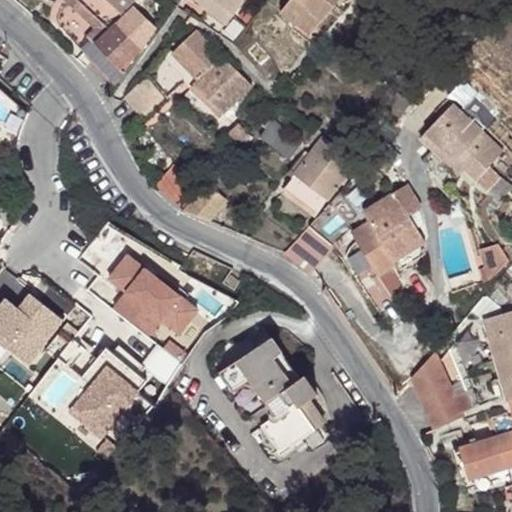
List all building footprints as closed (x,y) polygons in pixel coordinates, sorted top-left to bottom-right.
[(68,0),(95,25),(100,21),(78,0),(68,0)] [(82,50),(116,85),(136,60),(146,48),(159,29),(137,9),(120,26),(112,19),(120,11),(122,13),(134,0),(78,0),(100,21),(95,25),(86,35),(82,50)] [(235,15),(216,0),(203,0),(211,6),(209,8),(229,24),(235,15)] [(216,0),(235,15),(247,0),(216,0)] [(290,0),(288,3),(317,29),(340,0),(290,0)] [(317,29),(288,3),(281,12),(298,27),(300,24),(312,35),(317,29)] [(221,58),(194,31),(172,54),(199,80),(194,86),(225,114),(253,86),(222,56),(221,58)] [(124,99),(133,110),(157,90),(148,79),(124,99)] [(157,90),(133,110),(143,121),(166,100),(157,90)] [(413,102),(394,92),(385,109),(405,119),(413,102)] [(478,181),(506,154),(456,104),(423,136),(438,152),(443,146),(465,169),(478,181)] [(251,129),(241,121),(225,142),(235,149),(251,129)] [(303,144),(272,121),(260,138),(291,161),(303,144)] [(259,136),(253,131),(236,149),(242,153),(259,136)] [(354,163),(323,139),(286,188),(317,211),(354,163)] [(443,146),(438,152),(460,174),(465,169),(443,146)] [(169,193),(184,207),(201,188),(186,175),(169,193)] [(186,210),(211,221),(228,203),(209,185),(186,210)] [(395,192),(367,208),(413,249),(416,247),(426,241),(395,192)] [(413,249),(367,208),(363,211),(371,222),(348,235),(375,276),(393,265),(398,262),(396,259),(413,249)] [(283,253),(310,274),(333,247),(308,226),(283,253)] [(492,281),(511,261),(499,244),(481,250),(492,281)] [(395,269),(419,255),(413,249),(396,259),(398,262),(393,265),(395,269)] [(123,250),(102,278),(120,291),(109,307),(149,337),(161,321),(178,334),(199,306),(123,250)] [(27,289),(15,303),(3,293),(0,296),(0,346),(25,368),(65,321),(27,289)] [(511,311),(485,320),(509,400),(511,399),(511,311)] [(57,411),(104,440),(144,375),(100,347),(94,356),(66,338),(32,392),(59,408),(57,411)] [(301,381),(271,340),(222,374),(236,393),(251,381),(276,417),(263,427),(283,456),(316,432),(301,409),(318,397),(305,378),(301,381)] [(436,353),(414,378),(436,430),(458,420),(455,415),(462,413),(472,408),(465,392),(455,396),(436,353)] [(511,432),(463,447),(474,486),(476,490),(496,484),(494,480),(492,473),(511,467),(511,432)] [(474,486),(463,447),(454,450),(466,489),(474,486)] [(511,474),(511,467),(492,473),(494,480),(511,474)]
